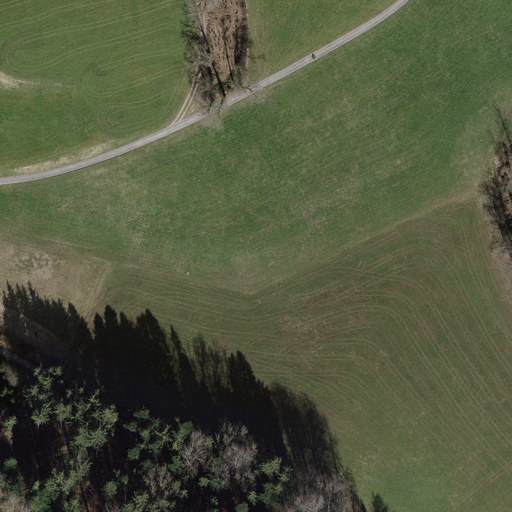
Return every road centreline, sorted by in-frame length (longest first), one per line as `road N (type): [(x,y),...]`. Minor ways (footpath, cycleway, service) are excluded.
road 1 (residential): [(0,181),(82,164),(173,129),(402,0)]
road 2 (track): [(0,350),(304,486),(337,511)]
road 3 (track): [(173,129),(200,70),(200,0)]
